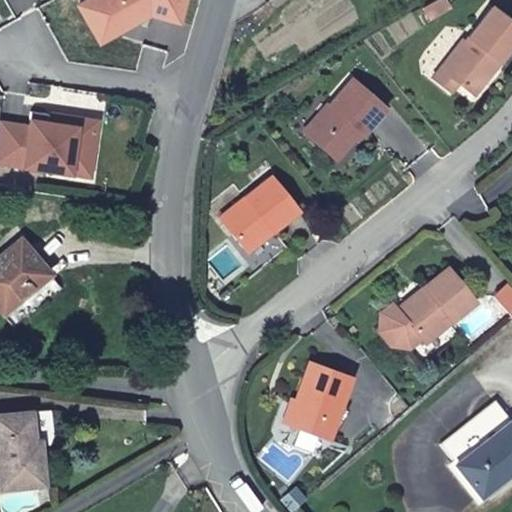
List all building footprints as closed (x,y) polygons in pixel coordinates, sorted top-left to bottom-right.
[(109,30),(92,0),(76,0),(75,1),(95,37),(109,30)] [(92,0),(109,30),(130,18),(125,9),(131,5),(144,10),(170,20),(177,0),(92,0)] [(436,0),(429,0),(415,9),(420,18),(440,6),(436,0)] [(130,18),(144,10),(131,5),(125,9),(130,18)] [(440,71),(457,84),(471,96),(487,78),(485,68),(493,59),(497,62),(511,44),(511,26),(490,9),(440,71)] [(450,93),(457,84),(440,71),(433,79),(450,93)] [(360,136),(382,112),(348,81),(326,106),(328,107),(304,134),(331,158),(355,132),(360,136)] [(0,118),(0,158),(66,168),(69,146),(88,149),(92,125),(43,118),(44,109),(28,107),(25,122),(0,118)] [(93,116),(44,109),(43,118),(92,125),(93,116)] [(88,149),(69,146),(66,168),(85,171),(88,149)] [(294,210),(267,178),(216,221),(238,248),(264,226),(268,231),(294,210)] [(0,239),(0,309),(9,320),(56,283),(14,229),(0,239)] [(422,342),(474,299),(447,266),(422,286),(427,291),(400,313),(391,302),(380,311),(377,328),(388,342),(407,345),(418,337),(422,342)] [(327,439),(351,376),(310,360),(286,424),(327,439)] [(435,446),(476,493),(511,463),(511,427),(489,400),(435,446)] [(0,407),(0,479),(1,484),(47,479),(42,433),(35,434),(33,414),(50,412),(49,401),(0,407)]
